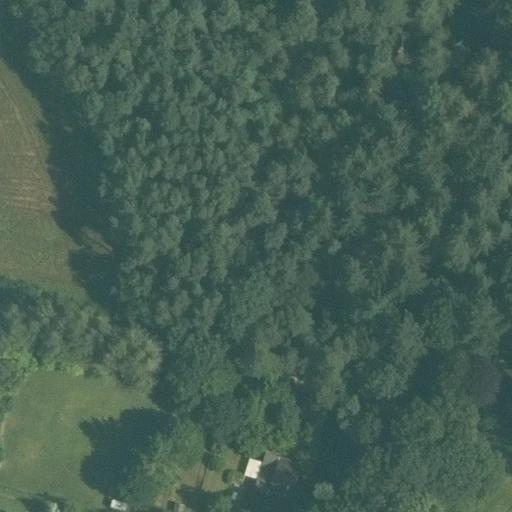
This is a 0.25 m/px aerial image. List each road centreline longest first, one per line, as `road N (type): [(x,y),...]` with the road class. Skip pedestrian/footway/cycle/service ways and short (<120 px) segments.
road 1 (track): [(0,304),(140,334),(433,422)]
road 2 (track): [(433,422),(511,313)]
